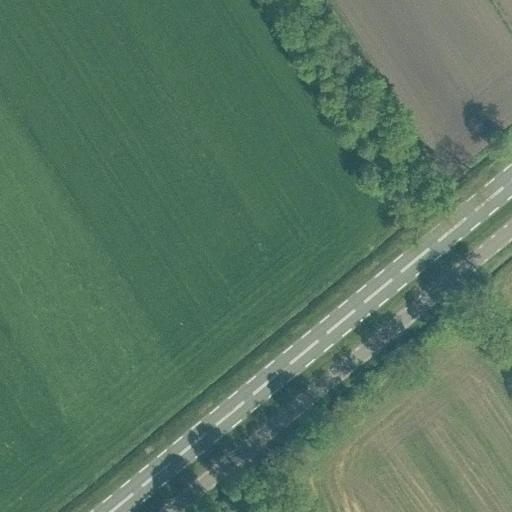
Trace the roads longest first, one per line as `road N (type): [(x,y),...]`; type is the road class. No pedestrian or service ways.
road 1 (primary): [(105,511),(511,178)]
road 2 (unclassified): [(170,511),(511,227)]
